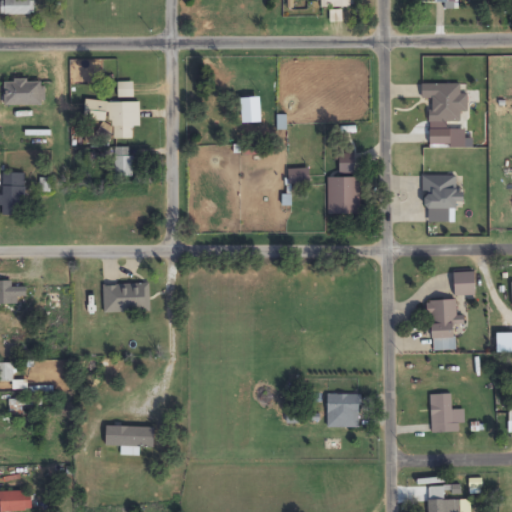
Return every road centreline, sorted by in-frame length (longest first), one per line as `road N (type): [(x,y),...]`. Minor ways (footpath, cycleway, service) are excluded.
road 1 (residential): [(388,511),(383,0)]
road 2 (residential): [(0,252),(511,249)]
road 3 (residential): [(0,42),(511,40)]
road 4 (residential): [(169,252),(166,0)]
road 5 (residential): [(388,463),(511,460)]
